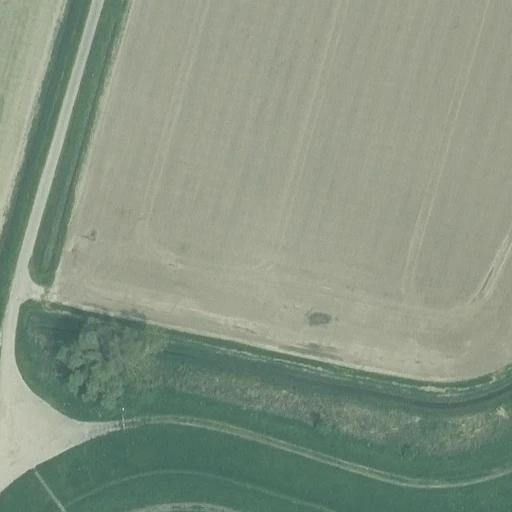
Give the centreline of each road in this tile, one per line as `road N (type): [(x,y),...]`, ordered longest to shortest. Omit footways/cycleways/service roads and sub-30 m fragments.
road 1 (track): [(511,463),(474,473),(393,472),(206,419),(150,418),(77,428),(0,455)]
road 2 (unclassified): [(0,473),(24,443),(7,344),(93,0)]
